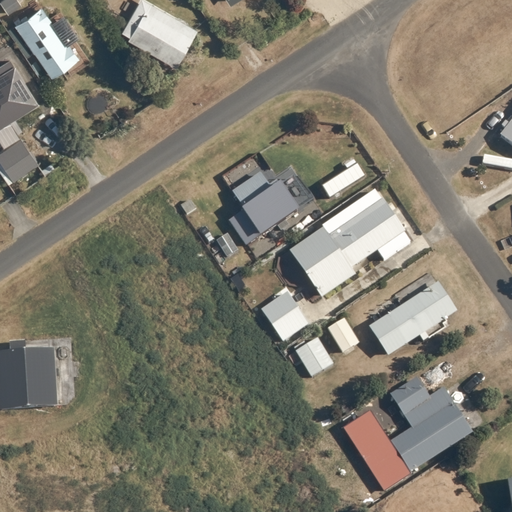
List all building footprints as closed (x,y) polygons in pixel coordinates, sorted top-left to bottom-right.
[(19,0),(0,0),(0,1),(11,16),(24,6),(19,0)] [(130,37),(128,40),(176,68),(198,30),(145,0),(140,0),(122,33),(130,37)] [(21,21),(15,25),(34,53),(35,53),(52,78),(80,58),(69,43),(67,45),(51,22),(52,21),(42,7),(28,17),(27,15),(20,20),(21,21)] [(0,141),(3,147),(20,136),(17,132),(23,129),(16,118),(39,104),(10,59),(0,65),(0,141)] [(511,124),(511,126),(507,123),(503,128),(507,131),(501,138),(511,146),(511,124)] [(39,164),(21,138),(0,152),(0,172),(8,184),(39,164)] [(45,175),(55,168),(51,164),(42,171),(45,175)] [(262,240),(300,214),(282,186),(281,187),(277,183),(270,188),(262,175),(233,194),(245,211),(242,213),(243,214),(230,223),(247,248),(261,239),(262,240)] [(385,262),(412,244),(405,235),(407,234),(387,206),(389,205),(379,190),(323,228),(324,230),(290,253),(323,300),(357,276),(352,271),(378,253),(385,262)] [(188,216),(198,209),(192,200),(182,207),(188,216)] [(459,314),(439,285),(370,329),(389,359),(459,314)] [(311,326),(288,293),(262,312),(284,344),(311,326)] [(346,320),(328,330),(343,355),(361,344),(346,320)] [(335,366),(319,339),(296,353),(312,379),(335,366)] [(11,354),(0,354),(0,412),(60,409),(55,351),(27,353),(26,343),(10,344),(11,354)] [(411,475),(474,435),(445,389),(430,399),(417,379),(391,396),(413,429),(391,443),(371,413),(344,430),(385,493),(412,477),(411,475)]
